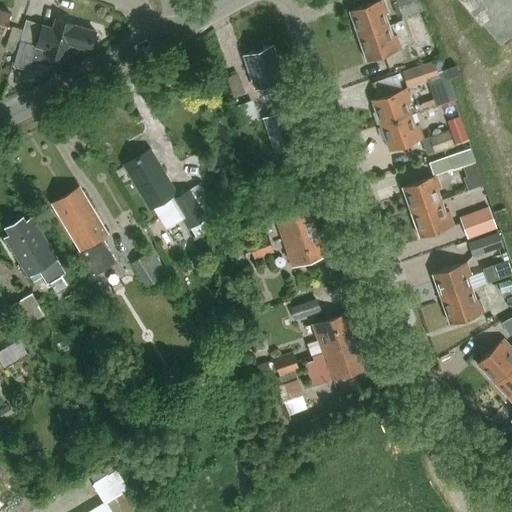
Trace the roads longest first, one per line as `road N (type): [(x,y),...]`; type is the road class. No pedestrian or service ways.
road 1 (unclassified): [(511,461),(451,420),(414,365),(287,0)]
road 2 (unclassified): [(0,120),(162,36)]
